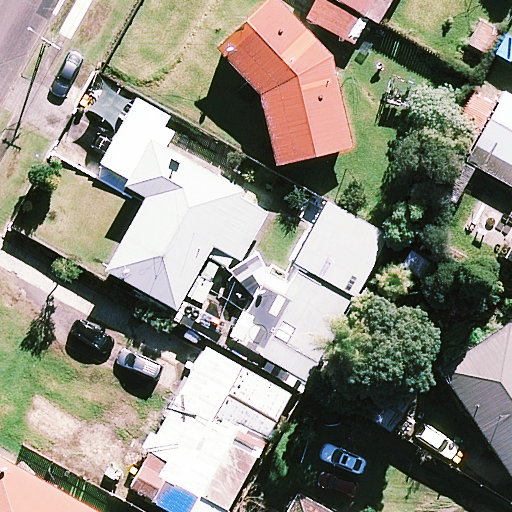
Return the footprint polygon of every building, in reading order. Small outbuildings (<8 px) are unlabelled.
[(268,0),(252,0),(204,42),(255,101),(273,170),(348,150),(326,66),(268,0)] [(366,19),(374,23),(386,0),(314,0),(301,24),(349,50),(366,19)] [(511,101),(498,94),(461,162),(511,188),(511,101)] [(264,212),(160,151),(170,135),(158,128),(163,118),(133,100),(94,167),(143,196),(100,270),(169,310),(207,245),(235,262),(264,212)] [(468,172),(437,157),(420,194),(451,208),(468,172)] [(323,203),(312,225),(329,234),(316,259),(343,274),(368,227),(323,203)] [(300,383),(335,324),(355,290),(338,280),(303,259),(283,292),(261,280),(226,339),(300,383)] [(511,338),(503,325),(434,373),(511,486),(511,338)] [(221,511),(286,395),(202,349),(124,490),(163,511),(165,511),(178,489),(219,511),(221,511)] [(409,398),(370,373),(347,408),(387,433),(409,398)] [(96,511),(0,457),(0,511),(96,511)] [(323,511),(292,494),(281,511),(323,511)]
